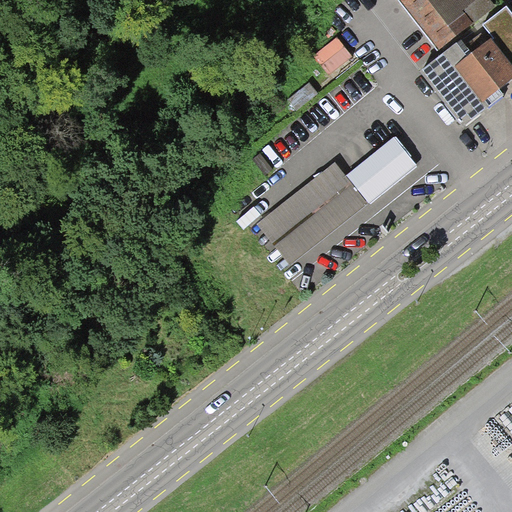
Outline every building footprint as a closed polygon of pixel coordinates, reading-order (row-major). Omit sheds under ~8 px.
[(399,0),(411,15),(439,50),(495,7),(489,0),(399,0)] [(493,37),(511,61),(511,11),(507,5),(483,24),(493,37)] [(472,53),(463,41),(422,73),(465,127),(497,102),(505,96),(499,88),(511,78),(511,61),(493,37),(472,53)] [(397,137),(349,174),(371,202),(418,165),(397,137)] [(371,202),(349,174),(337,160),(256,224),(289,266),(371,202)]
